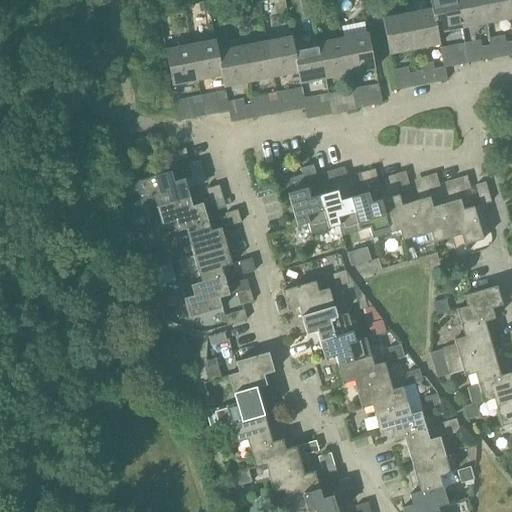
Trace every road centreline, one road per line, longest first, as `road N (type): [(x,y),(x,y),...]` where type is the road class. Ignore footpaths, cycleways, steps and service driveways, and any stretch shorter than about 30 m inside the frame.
road 1 (residential): [(388,511),(289,380),(269,332),(243,206),(214,136)]
road 2 (residential): [(357,124),(367,154),(478,161),(453,89)]
road 3 (residential): [(214,136),(317,135),(357,124)]
